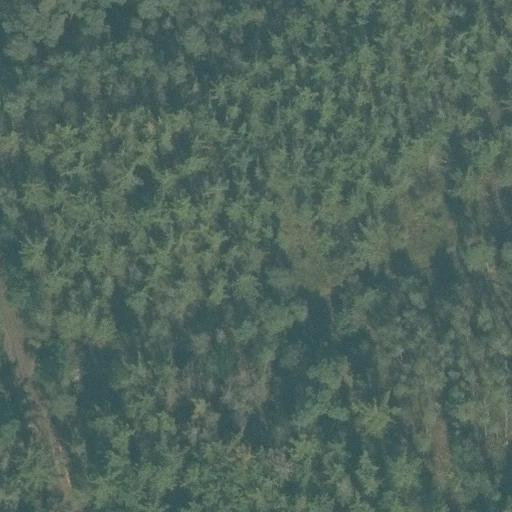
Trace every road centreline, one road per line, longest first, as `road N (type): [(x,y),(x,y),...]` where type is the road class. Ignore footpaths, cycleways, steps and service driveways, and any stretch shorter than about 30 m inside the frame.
road 1 (track): [(42,391),(511,247)]
road 2 (track): [(75,511),(0,240)]
